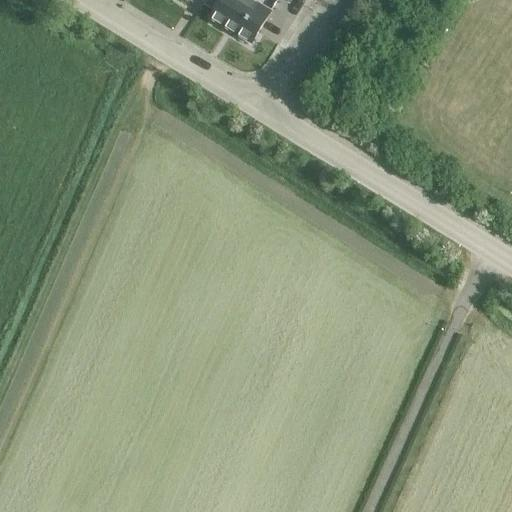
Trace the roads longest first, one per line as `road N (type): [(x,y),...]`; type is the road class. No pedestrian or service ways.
road 1 (track): [(0,366),(105,118),(158,42)]
road 2 (residential): [(511,266),(264,104)]
road 3 (unclassified): [(264,104),(87,0)]
road 4 (residential): [(264,104),(328,0)]
